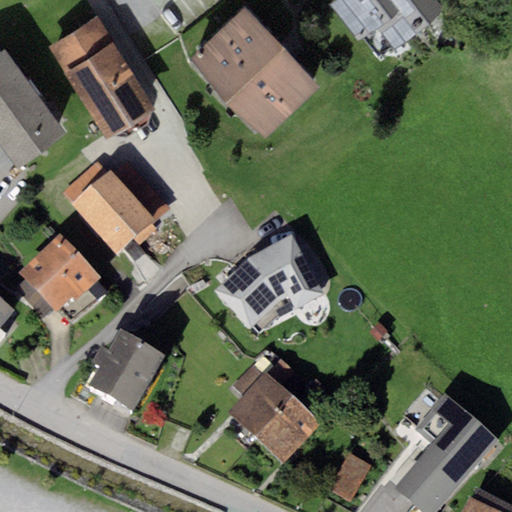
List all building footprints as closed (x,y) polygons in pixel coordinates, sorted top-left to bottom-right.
[(422,0),(333,0),(330,3),(359,41),(377,27),(394,49),(436,17),(422,0)] [(246,7),(191,58),(266,137),(320,86),(246,7)] [(98,16),(49,47),(107,139),(156,109),(98,16)] [(6,48),(0,52),(0,143),(19,168),(68,133),(6,48)] [(76,213),(72,216),(116,265),(156,230),(153,227),(170,212),(128,165),(111,180),(98,166),(62,197),(76,213)] [(60,244),(19,283),(56,322),(73,306),(76,309),(100,287),(60,244)] [(249,267),(215,299),(252,337),(279,311),(289,306),(296,319),(325,304),(294,244),(249,267)] [(0,340),(15,322),(0,309),(0,340)] [(101,378),(91,396),(134,421),(165,367),(121,342),(111,359),(104,355),(93,373),(101,378)] [(265,380),(228,420),(256,445),(293,406),(265,380)] [(396,497),(413,511),(444,511),(500,449),(446,402),(415,437),(434,453),(396,497)] [(293,406),(256,445),(283,471),(320,431),(293,406)] [(372,469),(350,456),(328,494),(350,507),(372,469)] [(511,511),(477,495),(468,511),(511,511)]
